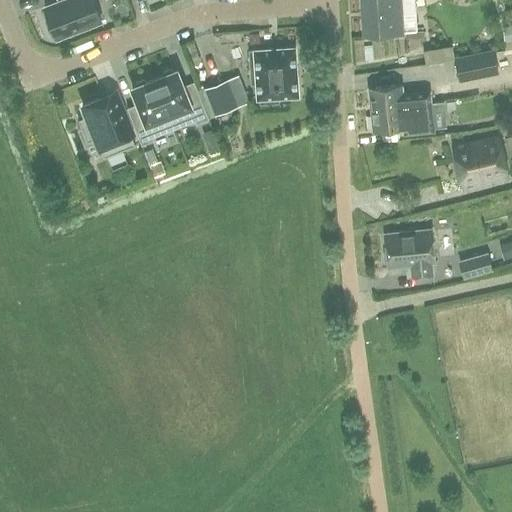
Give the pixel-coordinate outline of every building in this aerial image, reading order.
[(101,20),(93,0),(60,0),(61,1),(45,7),(57,38),(101,20)] [(403,33),(400,0),(362,0),(364,36),(403,33)] [(511,41),(511,24),(503,26),(504,42),(511,42),(511,41)] [(254,33),(249,33),(249,44),(259,44),(259,38),(254,33)] [(425,64),(455,59),(453,45),(423,50),(425,64)] [(295,47),(250,50),(252,83),(257,83),(258,98),(260,97),(261,103),(279,101),(279,96),(298,95),(295,47)] [(459,79),(498,71),(495,53),(455,61),(459,79)] [(209,118),(197,88),(186,92),(177,70),(174,71),(170,69),(163,72),(162,76),(155,79),(174,129),(196,120),(197,123),(209,118)] [(174,129),(155,79),(147,82),(143,79),(136,82),(135,87),(132,88),(141,110),(130,114),(142,145),(153,140),(152,137),(174,129)] [(205,89),(215,116),(238,107),(228,80),(205,89)] [(404,97),(403,85),(370,89),(373,110),(398,107),(430,103),(429,95),(404,97)] [(114,91),(83,103),(87,116),(78,119),(87,142),(96,138),(104,157),(135,145),(114,91)] [(433,130),(431,113),(430,103),(398,107),(373,110),(375,131),(407,127),(408,133),(433,130)] [(432,115),(433,128),(447,127),(446,114),(432,115)] [(212,131),(204,134),(206,142),(215,139),(212,131)] [(509,177),(500,137),(453,149),(463,189),(509,177)] [(435,262),(432,228),(385,233),(387,252),(384,252),(385,263),(388,263),(388,267),(410,265),(411,276),(433,274),(432,263),(435,262)] [(492,270),(487,253),(460,261),(465,277),(492,270)]
